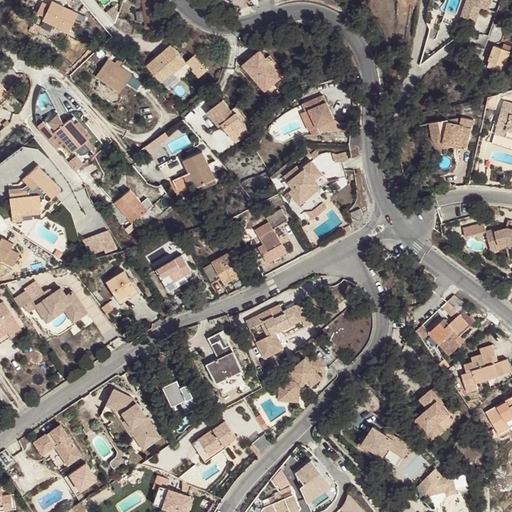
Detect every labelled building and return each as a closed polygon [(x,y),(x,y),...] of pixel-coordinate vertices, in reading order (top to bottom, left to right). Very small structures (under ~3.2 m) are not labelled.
[(68,33),(78,13),(52,0),(50,5),(43,2),(37,13),(44,17),(43,20),(68,33)] [(143,0),(135,0),(137,11),(144,11),(143,0)] [(143,0),(144,11),(137,11),(138,22),(145,22),(146,27),(154,27),(154,33),(161,32),(157,0),(143,0)] [(489,10),(492,0),(466,0),(460,19),(475,25),(481,8),(489,10)] [(495,46),(489,60),(505,66),(506,65),(509,66),(510,62),(507,61),(511,52),(509,51),(511,46),(504,44),(502,48),(495,46)] [(175,74),(188,64),(173,45),(148,64),(161,81),(174,72),(175,74)] [(282,78),(260,51),(243,64),(265,91),(282,78)] [(201,53),(190,59),(200,77),(211,72),(201,53)] [(96,67),(102,57),(97,54),(91,64),(96,67)] [(132,75),(108,59),(96,77),(120,93),(132,75)] [(322,97),(305,106),(308,113),(317,129),(334,121),(322,97)] [(223,100),(207,111),(219,127),(223,124),(236,143),(251,132),(236,113),(234,114),(223,100)] [(495,134),(511,138),(511,102),(505,100),(495,134)] [(73,115),(70,118),(88,139),(91,137),(73,115)] [(467,147),(474,120),(462,117),(461,124),(448,121),(448,120),(431,123),(433,134),(434,138),(435,140),(438,142),(439,144),(441,145),(443,146),(445,146),(446,146),(448,146),(450,145),(451,144),(452,144),(459,146),(459,145),(467,147)] [(88,139),(70,118),(48,137),(57,148),(61,144),(70,154),(88,139)] [(341,130),(352,131),(353,123),(341,122),(341,130)] [(511,146),(511,138),(495,134),(493,141),(511,146)] [(337,154),(333,153),(336,163),(349,158),(346,151),(337,154)] [(216,179),(203,152),(184,160),(190,173),(197,188),(216,179)] [(323,174),(311,160),(303,167),(305,168),(302,170),(290,181),(288,182),(293,188),(289,192),(295,199),(300,205),(322,187),(316,180),(323,174)] [(33,214),(42,213),(52,198),(61,187),(39,167),(41,165),(38,163),(23,179),(26,182),(30,186),(27,189),(22,190),(22,187),(9,189),(14,222),(23,220),(22,215),(33,214)] [(285,175),(290,181),(302,170),(298,165),(285,175)] [(185,175),(192,190),(197,188),(190,173),(185,175)] [(329,181),(323,174),(316,180),(322,187),(329,181)] [(9,189),(22,187),(26,182),(23,179),(19,184),(9,185),(9,189)] [(148,211),(130,189),(115,202),(132,224),(133,223),(148,211)] [(291,202),(295,199),(289,192),(285,195),(291,202)] [(313,211),(305,211),(313,220),(327,208),(323,202),(313,211)] [(282,242),(274,228),(289,220),(282,208),(267,217),(269,221),(255,229),(265,246),(263,247),(266,252),(268,251),(282,242)] [(353,219),(363,214),(361,208),(351,212),(353,219)] [(133,223),(132,224),(126,229),(130,233),(137,227),(133,223)] [(491,250),(506,246),(511,247),(511,228),(507,227),(502,229),(501,227),(486,231),(491,250)] [(106,231),(83,240),(90,255),(104,249),(106,252),(116,247),(108,230),(106,231)] [(14,242),(0,235),(0,254),(6,257),(4,260),(13,265),(17,258),(20,253),(10,248),(14,242)] [(287,252),(282,242),(268,251),(271,257),(273,255),(275,258),(287,252)] [(248,273),(235,249),(212,261),(213,262),(204,267),(213,282),(221,277),(225,284),(233,279),(236,277),(237,279),(248,273)] [(20,253),(17,258),(24,262),(26,257),(20,253)] [(192,271),(182,254),(157,269),(166,286),(186,275),(192,271)] [(380,275),(385,272),(379,263),(374,266),(380,275)] [(135,287),(124,269),(106,281),(117,299),(135,287)] [(186,275),(166,286),(168,289),(188,278),(186,275)] [(84,308),(72,291),(66,295),(61,287),(55,290),(54,290),(53,289),(52,289),(51,289),(50,288),(49,288),(49,289),(48,289),(47,289),(47,290),(46,290),(45,291),(32,299),(41,313),(49,308),(53,313),(63,306),(65,309),(70,318),(84,308)] [(135,287),(117,299),(120,303),(138,291),(135,287)] [(32,299),(25,290),(13,298),(17,302),(20,307),(32,299)] [(441,322),(430,332),(450,355),(461,344),(456,338),(459,335),(474,321),(462,308),(466,303),(455,294),(452,297),(443,305),(455,319),(445,327),(441,322)] [(0,303),(0,344),(11,338),(8,333),(19,325),(3,301),(0,303)] [(303,301),(296,305),(304,320),(307,326),(314,322),(303,301)] [(113,309),(108,302),(102,307),(107,313),(113,309)] [(271,308),(245,321),(249,329),(262,323),(268,336),(257,342),(265,358),(284,348),(280,341),(277,343),(273,335),(277,333),(304,320),(296,305),(284,311),(285,312),(275,317),(271,308)] [(54,316),(65,309),(63,306),(53,313),(54,316)] [(41,313),(47,321),(54,316),(53,313),(49,308),(41,313)] [(73,321),(87,312),(84,308),(70,318),(73,321)] [(364,318),(357,311),(353,315),(360,322),(364,318)] [(422,324),(416,331),(422,339),(430,332),(422,324)] [(22,330),(19,325),(8,333),(11,338),(22,330)] [(216,384),(244,370),(224,329),(208,337),(218,358),(206,364),(216,384)] [(465,341),(459,335),(456,338),(461,344),(465,341)] [(511,370),(508,358),(497,361),(494,362),(492,354),(495,353),(492,344),(480,348),(482,354),(472,356),(473,361),(465,363),(468,373),(473,372),(476,382),(498,375),(498,374),(511,370)] [(300,389),(300,385),(306,381),(309,385),(311,387),(318,382),(316,379),(321,375),(318,371),(325,366),(312,351),(289,370),(288,380),(280,379),(279,390),(287,390),(286,400),(299,401),(300,389)] [(441,358),(437,361),(445,373),(450,368),(445,361),(444,361),(441,358)] [(162,386),(172,405),(179,401),(185,413),(204,404),(196,387),(190,390),(186,383),(180,386),(176,379),(162,386)] [(300,385),(300,389),(301,391),(309,385),(306,381),(300,385)] [(108,405),(116,389),(114,388),(106,404),(107,404),(108,405)] [(432,388),(420,399),(428,408),(416,419),(428,432),(438,423),(450,413),(442,405),(444,403),(432,388)] [(158,433),(134,398),(116,389),(108,405),(112,407),(121,421),(125,419),(135,433),(133,434),(141,445),(158,433)] [(278,400),(286,400),(287,390),(279,390),(278,400)] [(486,412),(499,433),(510,427),(507,420),(511,417),(511,395),(506,399),(507,400),(486,412)] [(108,405),(107,404),(103,413),(108,415),(112,407),(108,405)] [(135,433),(125,419),(121,421),(131,435),(133,434),(135,433)] [(210,455),(236,437),(225,420),(198,438),(210,455)] [(34,442),(42,455),(55,446),(68,465),(82,455),(60,423),(50,430),(50,432),(47,434),(47,433),(34,442)] [(443,429),(438,423),(428,432),(433,438),(443,429)] [(387,433),(373,425),(367,436),(364,434),(358,445),(368,451),(370,448),(384,457),(385,454),(389,448),(401,456),(404,458),(412,445),(393,433),(390,428),(387,433)] [(487,432),(490,438),(498,434),(494,428),(487,432)] [(161,437),(158,433),(141,445),(143,449),(161,437)] [(204,459),(210,455),(198,438),(192,442),(204,459)] [(397,461),(401,456),(389,448),(385,454),(397,461)] [(457,487),(452,472),(443,474),(436,468),(421,484),(424,496),(446,490),(447,494),(458,491),(457,487)] [(78,481),(90,482),(90,470),(78,469),(78,481)] [(452,472),(457,487),(469,483),(465,469),(452,472)] [(169,486),(171,478),(158,474),(156,483),(169,486)] [(0,510),(16,508),(14,494),(3,495),(1,482),(0,481),(0,510)] [(153,504),(162,507),(169,488),(160,485),(153,504)] [(175,511),(188,511),(194,497),(169,488),(162,507),(175,511)] [(274,503),(294,494),(292,490),(282,494),(280,490),(275,492),(276,494),(271,496),(274,503)] [(292,511),(300,509),(294,493),(294,494),(274,503),(265,506),(263,508),(263,511),(262,511),(292,511)]
